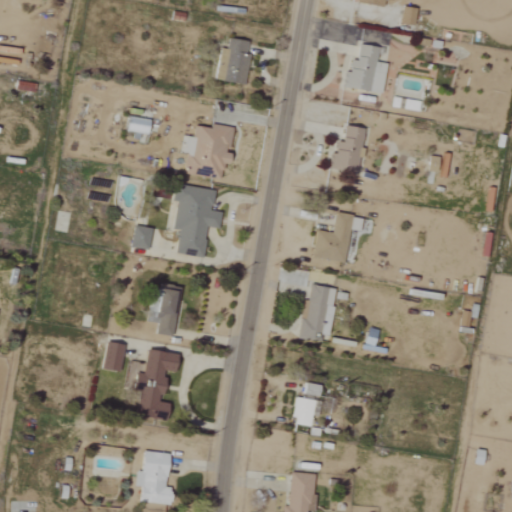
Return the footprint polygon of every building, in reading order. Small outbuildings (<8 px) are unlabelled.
[(397,24),(411,25),(413,9),(398,7),(397,24)] [(240,85),(247,42),(226,39),(220,81),(240,85)] [(378,93),(382,64),(373,62),(375,48),(354,44),(352,61),(344,60),(340,88),(378,93)] [(228,129),(190,124),(189,138),(182,137),(179,168),(190,169),(189,175),(217,178),(219,164),(223,165),(225,151),(226,152),(228,129)] [(329,170),(354,171),(354,159),(358,159),(360,128),(340,126),(339,142),(331,141),(329,170)] [(172,254),(199,258),(203,227),(214,229),(217,212),(208,211),(210,191),(170,185),(168,201),(173,202),(169,229),(175,230),(172,254)] [(340,263),(345,230),(356,232),(358,218),(331,213),(328,233),(312,231),(307,258),(340,263)] [(126,248),(145,249),(147,228),(128,227),(126,248)] [(332,290),(304,285),(295,339),(316,342),(318,335),(325,336),(332,290)] [(151,335),(170,337),(176,289),(148,286),(143,322),(152,323),(151,335)] [(117,372),(119,344),(101,342),(99,370),(117,372)] [(172,354),(142,351),(140,364),(130,363),(127,393),(133,394),(130,419),(161,423),(163,403),(156,403),(160,372),(170,373),(172,354)] [(302,396),(316,396),(317,386),(302,386),(302,396)] [(312,401),(293,398),(289,424),(307,427),(312,401)] [(135,504),(166,504),(167,488),(162,488),(163,454),(137,453),(136,471),(132,471),(131,487),(136,488),(135,504)] [(308,511),(312,476),(286,473),(283,507),(279,507),(278,511),(308,511)]
